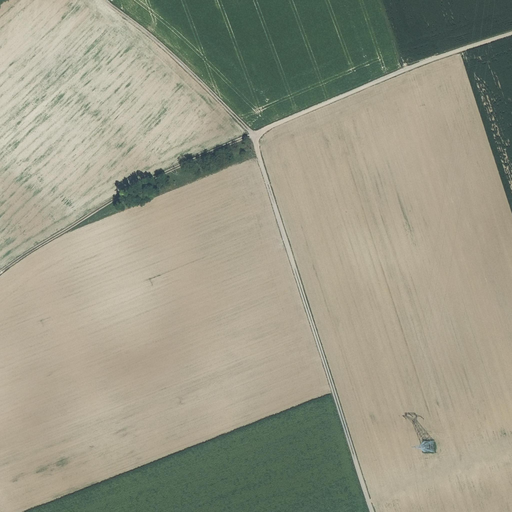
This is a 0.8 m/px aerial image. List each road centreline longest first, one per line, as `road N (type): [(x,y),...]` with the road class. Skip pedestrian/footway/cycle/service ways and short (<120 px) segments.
road 1 (track): [(104,0),(252,136),(372,511)]
road 2 (track): [(0,272),(132,188),(511,34)]
